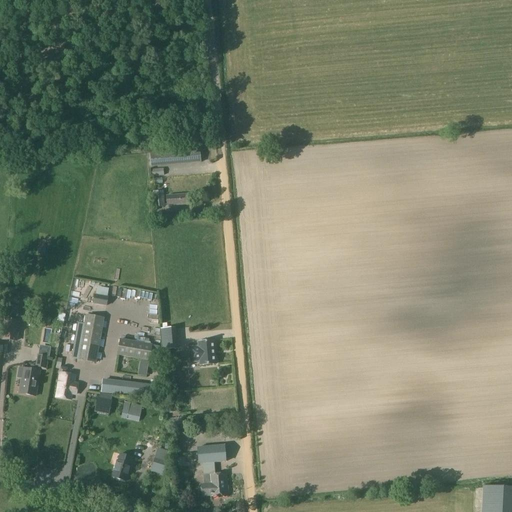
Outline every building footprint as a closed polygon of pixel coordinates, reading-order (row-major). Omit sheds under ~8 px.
[(152,169),(203,164),(201,152),(150,156),(152,169)] [(153,207),(164,206),(163,191),(152,192),(153,207)] [(167,206),(188,205),(187,194),(166,196),(167,206)] [(118,287),(116,299),(127,301),(128,295),(136,296),(135,301),(145,302),(146,298),(137,297),(138,290),(118,287)] [(81,294),(81,305),(89,305),(89,294),(81,294)] [(108,297),(94,295),(92,304),(107,306),(108,297)] [(6,305),(5,318),(17,319),(18,307),(6,305)] [(105,319),(88,316),(86,325),(79,325),(73,358),(97,362),(105,319)] [(17,340),(19,319),(17,319),(5,318),(4,339),(17,340)] [(161,327),(164,348),(177,346),(175,326),(161,327)] [(150,360),(152,344),(120,339),(117,356),(150,360)] [(216,365),(214,342),(198,343),(198,347),(187,348),(188,363),(200,362),(200,366),(216,365)] [(24,366),(19,394),(36,397),(41,366),(45,367),(47,355),(37,354),(35,368),(24,366)] [(66,358),(65,364),(76,367),(78,362),(66,358)] [(74,392),(75,387),(73,387),(74,379),(59,376),(56,397),(71,400),(72,391),(74,392)] [(113,392),(112,379),(97,380),(97,392),(113,392)] [(160,386),(119,380),(116,392),(159,398),(160,386)] [(109,416),(112,403),(97,400),(95,413),(109,416)] [(141,417),(143,406),(131,403),(129,414),(141,417)] [(183,417),(171,418),(172,427),(183,426),(183,417)] [(216,475),(216,464),(226,464),(225,447),(198,448),(199,465),(204,465),(205,475),(211,475),(211,484),(201,485),(202,498),(211,497),(225,496),(224,474),(216,475)] [(166,472),(171,452),(158,448),(153,468),(166,472)] [(172,452),(171,466),(187,466),(187,452),(172,452)] [(134,469),(136,459),(120,455),(118,461),(117,461),(112,477),(126,481),(129,467),(134,469)] [(511,511),(511,488),(483,487),(481,511),(511,511)] [(125,504),(125,495),(116,495),(115,504),(125,504)] [(172,511),(172,501),(159,501),(158,510),(172,511)]
